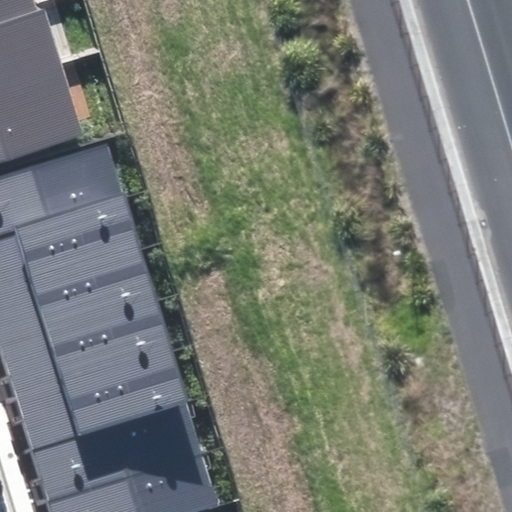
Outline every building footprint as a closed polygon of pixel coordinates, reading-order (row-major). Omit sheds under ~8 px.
[(0,0),(0,23),(37,12),(33,0),(0,0)] [(0,23),(0,87),(63,69),(45,10),(37,12),(0,23)] [(63,69),(0,87),(0,160),(83,135),(63,69)] [(0,175),(0,231),(123,195),(107,144),(0,175)] [(0,231),(0,291),(141,249),(125,195),(123,195),(0,231)] [(0,291),(0,346),(157,300),(141,249),(0,291)] [(0,346),(0,354),(13,399),(172,352),(157,300),(0,346)] [(13,399),(28,449),(187,403),(172,352),(13,399)] [(28,449),(44,501),(203,454),(187,403),(28,449)] [(44,501),(47,511),(198,511),(218,506),(203,454),(44,501)]
